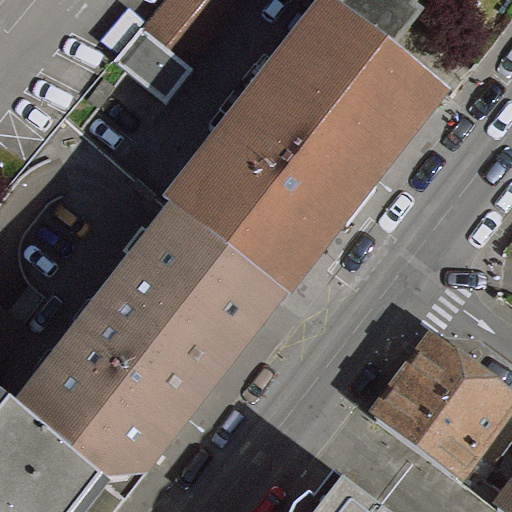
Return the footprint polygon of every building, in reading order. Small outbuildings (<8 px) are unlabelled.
[(226,0),(162,0),(116,57),(166,97),(192,64),(183,57),(226,0)] [(181,209),(282,288),(296,271),(442,85),(390,44),(333,0),(327,0),(185,182),(170,200),(181,209)] [(377,0),(400,18),(413,0),(377,0)] [(99,475),(122,495),(268,306),(282,288),(181,209),(169,224),(23,412),(99,475)] [(0,347),(20,324),(0,307),(0,347)] [(431,339),(375,413),(453,472),(510,399),(431,339)] [(71,511),(99,475),(23,412),(0,392),(0,511),(71,511)] [(511,482),(511,430),(471,486),(495,504),(511,482)] [(511,511),(511,482),(495,504),(506,511),(511,511)] [(347,511),(326,496),(313,511),(347,511)]
